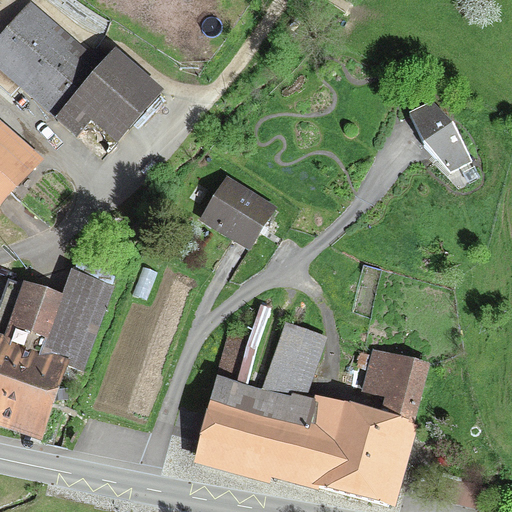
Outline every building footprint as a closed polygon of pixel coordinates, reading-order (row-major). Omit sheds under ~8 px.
[(90,124),(116,146),(159,97),(113,56),(100,71),(28,9),(0,40),(0,71),(57,121),(55,123),(75,140),(90,124)] [(450,128),(430,106),(407,118),(422,149),(448,176),(470,165),(450,128)] [(84,147),(85,147),(87,147),(90,147),(93,145),(94,143),(95,140),(94,137),(93,134),(90,133),(87,132),(84,133),(82,134),(80,137),(80,140),(80,142),(82,145),(84,147)] [(0,204),(34,167),(0,137),(0,204)] [(92,152),(92,153),(94,155),(96,157),(99,158),(102,157),(104,156),(106,153),(107,151),(107,148),(105,145),(103,143),(100,143),(97,143),(95,144),(93,147),(92,149),(92,152)] [(47,163),(50,161),(52,158),(52,155),(51,152),(49,149),(46,147),(42,147),(39,148),(36,150),(35,154),(34,157),(36,160),(38,163),(41,164),(44,164),(47,163)] [(224,185),(202,221),(248,250),(271,214),(224,185)] [(105,305),(110,290),(71,276),(63,302),(25,288),(25,289),(6,283),(0,300),(0,427),(36,440),(61,367),(80,373),(105,305)] [(195,457),(316,490),(336,414),(296,404),(315,341),(287,332),(263,398),(214,384),(195,457)] [(373,358),(363,395),(390,402),(384,422),(338,409),(336,414),(316,490),(386,509),(424,371),(373,358)]
